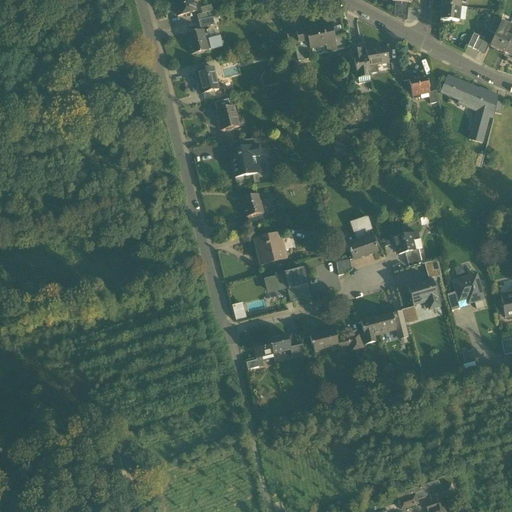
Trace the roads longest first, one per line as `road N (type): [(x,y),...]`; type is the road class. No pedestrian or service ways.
road 1 (residential): [(228,330),(145,0)]
road 2 (residential): [(270,511),(228,330)]
road 3 (residential): [(382,275),(367,292),(228,330)]
